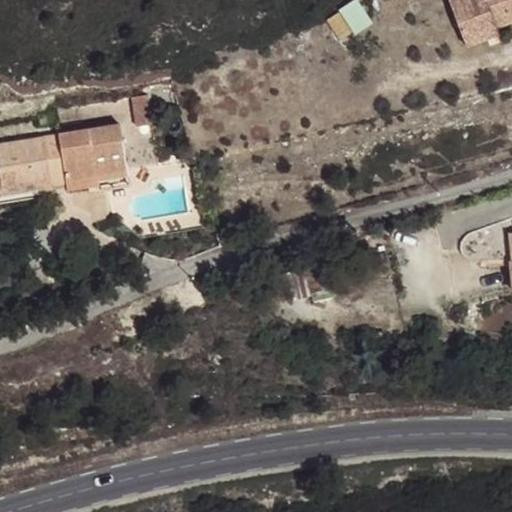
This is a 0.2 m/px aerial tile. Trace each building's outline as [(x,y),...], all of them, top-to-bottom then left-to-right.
[(361,0),(357,0),(328,17),(343,42),(375,23),(361,0)] [(511,0),(449,0),(462,34),(496,22),(498,27),(511,21),(511,0)] [(498,27),(496,22),(462,34),(467,46),(501,33),(498,27)] [(147,93),(132,96),(137,125),(152,122),(147,93)] [(53,111),(38,114),(40,125),(55,122),(53,111)] [(52,185),(66,183),(65,180),(128,169),(121,124),(0,144),(0,177),(2,194),(52,185)] [(128,169),(65,180),(66,183),(67,189),(98,184),(97,180),(128,174),(128,169)] [(2,194),(0,177),(0,201),(53,193),(52,185),(2,194)] [(334,292),(325,255),(303,260),(303,263),(300,264),(301,269),(279,273),(285,301),(334,292)]
